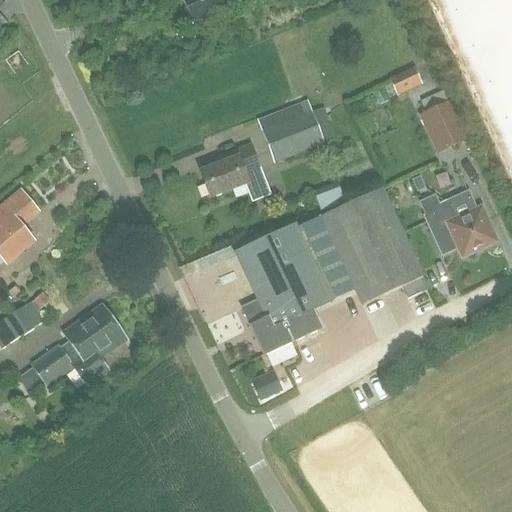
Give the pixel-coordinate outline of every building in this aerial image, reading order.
[(226,13),(223,6),(236,0),(182,0),(194,27),(226,13)] [(511,0),(426,0),(511,183),(511,0)] [(397,97),(422,86),(415,69),(389,80),(397,97)] [(469,142),(453,105),(425,117),(441,154),(469,142)] [(324,145),(318,129),(313,115),(261,133),(274,164),(324,145)] [(474,164),(468,149),(453,155),(459,170),(474,164)] [(217,161),(219,164),(198,172),(210,202),(250,187),(246,174),(262,168),(255,150),(239,156),(237,153),(217,161)] [(312,222),(345,297),(353,293),(361,308),(402,288),(408,300),(429,291),(383,189),(312,222)] [(0,259),(6,267),(36,243),(22,226),(39,212),(21,190),(0,207),(0,259)] [(463,260),(499,244),(483,208),(456,220),(450,205),(425,217),(443,258),(458,251),(463,260)] [(234,254),(258,302),(242,310),(264,358),(322,331),(314,313),(332,304),(332,303),(345,297),(312,222),(297,229),(295,225),(234,254)] [(0,349),(1,351),(44,322),(31,302),(0,322),(0,349)] [(110,369),(103,360),(129,342),(102,304),(65,331),(84,359),(75,365),(62,345),(35,364),(49,385),(75,366),(88,385),(110,369)] [(282,383),(260,394),(266,404),(287,394),(282,383)]
